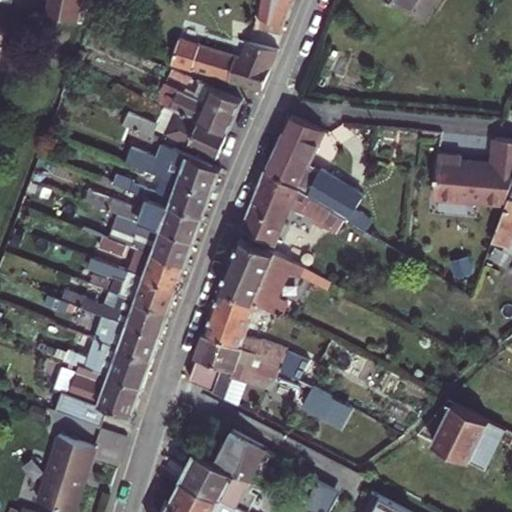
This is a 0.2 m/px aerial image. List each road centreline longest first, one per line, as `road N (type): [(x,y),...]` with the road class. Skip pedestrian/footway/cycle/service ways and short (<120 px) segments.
road 1 (tertiary): [(270,104),(199,282),(125,511)]
road 2 (residential): [(270,104),(511,129)]
